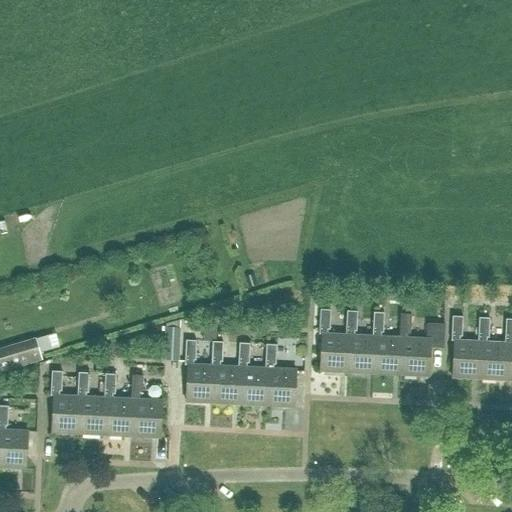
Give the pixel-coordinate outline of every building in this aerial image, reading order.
[(321,335),(319,371),(347,372),(349,335),(345,334),(327,333),(327,330),(329,330),(330,310),(319,309),(318,335),(321,335)] [(349,335),(347,372),(373,373),(375,336),(371,336),(354,335),(354,331),(356,331),(357,311),(346,311),(345,334),(349,335)] [(375,336),(373,373),(400,375),(402,337),(398,337),(380,336),(380,332),(382,332),(383,312),(372,312),(371,336),(375,336)] [(425,338),(407,337),(407,333),(409,333),(410,314),(399,313),(398,337),(402,337),(400,375),(428,376),(429,347),(443,348),(444,324),(426,323),(425,338)] [(482,341),(477,341),(460,340),(460,336),(462,336),(463,316),(452,316),(451,341),(454,341),(452,377),(480,379),(482,341)] [(482,341),(480,379),(506,380),(508,342),(504,342),(486,341),(487,337),(489,338),(490,318),(479,317),(477,341),(482,341)] [(0,372),(41,360),(35,340),(0,350),(0,372)] [(163,340),(163,360),(178,361),(179,340),(163,340)] [(210,365),(192,364),(193,360),(195,360),(196,340),(185,340),(183,365),(186,365),(185,402),(212,403),(214,365),(210,365)] [(214,365),(212,403),(239,404),(241,367),(237,367),(219,366),(219,362),(221,362),(222,342),(211,341),(210,365),(214,365)] [(241,367),(239,404),(266,406),(267,368),(264,368),(246,367),(246,363),(248,363),(249,343),(238,343),(237,367),(241,367)] [(295,369),(273,368),(273,364),(275,364),(276,344),(265,344),(264,368),(267,368),(266,406),(293,407),(295,369)] [(76,396),(58,395),(58,391),(60,391),(61,372),(50,371),(49,396),(53,396),(51,432),(79,434),(80,396),(76,396)] [(80,396),(79,434),(105,435),(107,398),(103,398),(85,397),(85,393),(87,393),(88,373),(77,372),(76,396),(80,396)] [(107,398),(105,435),(131,436),(133,399),(129,399),(112,398),(112,394),(114,394),(115,374),(104,374),(103,398),(107,398)] [(161,400),(138,399),(139,395),(141,395),(142,375),(131,375),(129,399),(133,399),(131,436),(159,438),(161,400)] [(0,466),(25,467),(27,431),(4,430),(4,426),(6,426),(7,406),(0,405),(0,466)]
